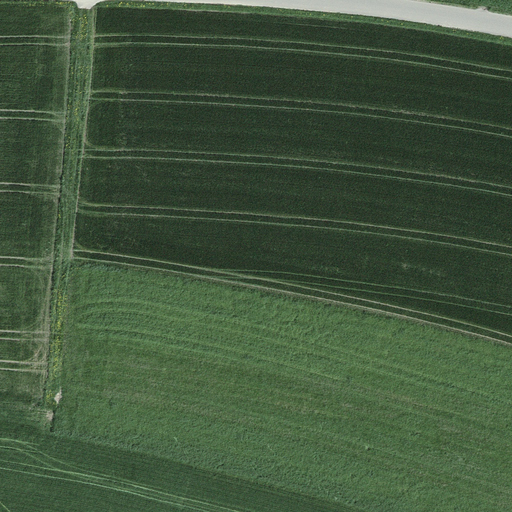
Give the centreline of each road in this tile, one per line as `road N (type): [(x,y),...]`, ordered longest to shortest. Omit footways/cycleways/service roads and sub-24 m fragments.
road 1 (track): [(85,0),(49,385)]
road 2 (tertiary): [(321,0),(511,27)]
